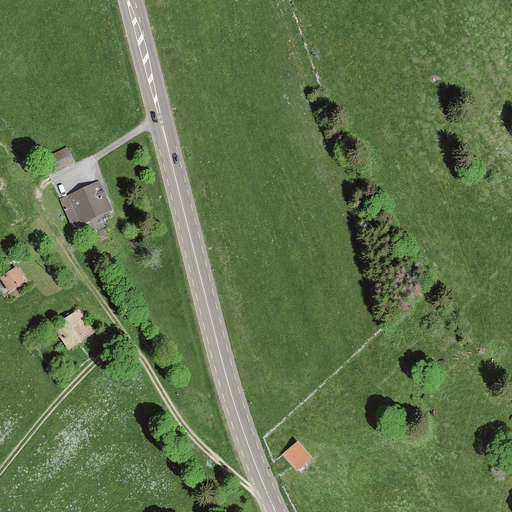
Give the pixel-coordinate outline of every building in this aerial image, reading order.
[(68,149),(53,157),(60,170),(75,163),(68,149)] [(101,184),(59,202),(73,234),(115,216),(101,184)] [(2,278),(10,293),(30,283),(22,267),(2,278)] [(79,310),(52,333),(72,355),(98,332),(79,310)] [(301,443),(284,456),(293,467),(297,473),(314,460),(301,443)]
